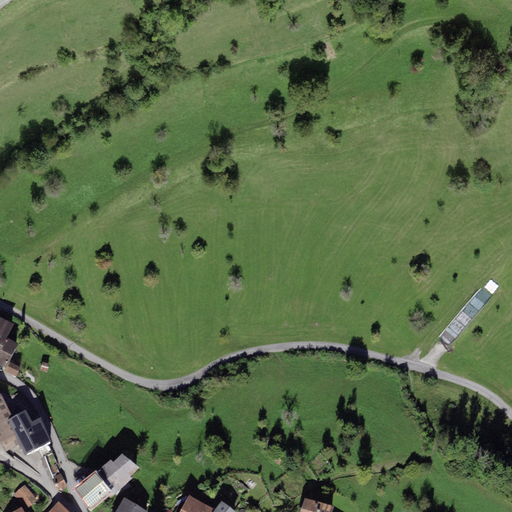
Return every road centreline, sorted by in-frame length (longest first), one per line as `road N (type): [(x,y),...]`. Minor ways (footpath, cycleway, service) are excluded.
road 1 (unclassified): [(0,304),(153,384),(305,344),(450,377),(511,416)]
road 2 (unclassified): [(81,511),(37,405),(0,376)]
road 3 (track): [(410,365),(511,250)]
